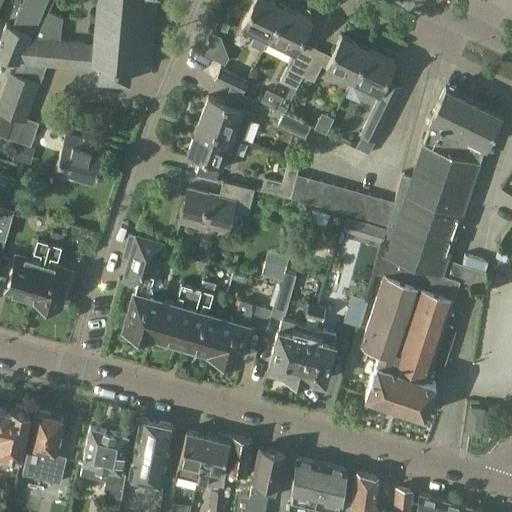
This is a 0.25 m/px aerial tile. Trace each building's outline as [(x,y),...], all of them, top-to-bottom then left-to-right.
[(0,122),(0,134),(7,138),(18,142),(12,157),(30,165),(36,149),(29,146),(38,123),(25,118),(39,83),(40,83),(48,64),(100,69),(99,79),(128,81),(130,63),(150,65),(155,0),(96,0),(93,41),(60,38),(62,14),(48,9),(51,0),(21,0),(14,19),(19,21),(17,27),(6,22),(0,36),(0,53),(19,61),(15,72),(11,72),(0,99),(0,112),(3,114),(0,122)] [(267,39),(283,7),(270,0),(253,0),(240,25),(267,39)] [(294,90),(301,77),(314,49),(299,42),(310,20),(283,7),(267,39),(293,53),(278,82),(294,90)] [(351,80),(367,48),(340,35),(329,57),(314,49),(301,77),(316,84),(324,67),(351,80)] [(367,48),(351,80),(378,94),(359,131),(375,139),(382,124),(398,91),(383,84),(394,61),(367,48)] [(241,92),(247,80),(220,68),(215,79),(241,92)] [(484,146),(499,113),(444,88),(428,119),(484,146)] [(208,96),(197,124),(230,136),(240,140),(242,141),(248,124),(252,112),(242,109),(241,108),(223,101),(208,96)] [(303,137),(309,125),(283,112),(277,124),(303,137)] [(331,119),(321,113),(314,127),(325,133),(331,119)] [(387,225),(374,270),(378,272),(381,261),(456,286),(459,279),(466,281),(483,286),(484,273),(483,273),(444,260),(476,165),(484,146),(428,119),(420,146),(410,176),(401,173),(393,200),(387,225)] [(197,124),(187,151),(199,155),(194,173),(216,179),(220,163),(230,167),(240,140),(230,136),(197,124)] [(93,183),(105,146),(65,134),(53,171),(93,183)] [(298,162),(287,159),(281,183),(263,179),(260,190),(289,198),(296,174),(298,162)] [(387,225),(393,200),(296,174),(289,198),(305,202),(346,213),(363,218),(387,225)] [(246,214),(253,189),(222,180),(218,196),(187,187),(178,220),(206,228),(206,230),(224,235),(231,209),(246,214)] [(0,236),(5,238),(12,210),(0,206),(0,236)] [(341,229),(358,234),(363,218),(346,213),(341,229)] [(52,231),(49,240),(61,243),(64,234),(52,231)] [(122,280),(136,285),(148,289),(151,277),(153,277),(164,243),(135,235),(128,233),(121,257),(128,259),(122,280)] [(45,254),(48,240),(38,237),(34,251),(45,254)] [(48,240),(45,254),(57,257),(61,243),(48,240)] [(32,298),(43,260),(32,256),(30,260),(16,255),(6,290),(9,291),(8,294),(20,297),(21,295),(32,298)] [(266,260),(262,275),(277,279),(280,280),(283,271),(286,262),(267,257),(266,260)] [(43,260),(32,298),(59,306),(64,287),(68,287),(71,276),(69,276),(69,271),(54,267),(55,263),(43,260)] [(423,413),(436,376),(427,373),(456,286),(381,261),(378,272),(378,273),(381,274),(356,350),(376,356),(364,393),(423,413)] [(284,273),(274,304),(283,307),(293,275),(284,273)] [(182,344),(199,289),(178,283),(174,296),(181,298),(180,302),(176,301),(175,304),(161,300),(151,335),(182,344)] [(146,296),(148,289),(136,285),(124,327),(151,335),(161,300),(146,296)] [(209,351),(219,317),(205,313),(206,309),(199,308),(200,304),(206,306),(210,292),(199,289),(182,344),(209,351)] [(358,326),(365,301),(351,297),(344,322),(358,326)] [(219,317),(209,351),(236,359),(246,324),(263,329),(269,310),(238,301),(232,320),(219,317)] [(313,317),(316,306),(309,304),(306,315),(313,317)] [(316,306),(313,317),(322,319),(325,308),(316,306)] [(297,377),(310,328),(297,325),(298,323),(280,319),(278,328),(277,327),(267,366),(284,370),(283,373),(297,377)] [(310,328),(297,377),(306,379),(307,376),(324,381),(336,334),(323,331),(323,332),(310,328)] [(478,430),(482,407),(471,405),(467,428),(478,430)] [(0,450),(20,455),(29,413),(0,406),(0,450)] [(27,446),(21,472),(59,481),(65,455),(55,453),(63,419),(51,416),(49,411),(41,410),(38,413),(35,413),(27,446)] [(162,484),(174,428),(175,425),(140,418),(128,476),(162,484)] [(124,473),(120,472),(127,436),(90,426),(80,473),(95,477),(97,472),(106,475),(104,488),(108,493),(105,503),(117,506),(124,473)] [(179,462),(176,474),(205,481),(207,475),(224,479),(226,471),(224,471),(225,464),(224,463),(229,441),(187,430),(179,462)] [(225,464),(224,471),(226,471),(246,475),(246,473),(252,474),(257,453),(250,452),(250,446),(252,438),(230,435),(229,442),(225,464)] [(275,494),(277,485),(284,455),(259,448),(257,453),(252,474),(250,482),(248,496),(235,495),(232,511),(261,511),(264,493),(275,494)] [(336,511),(339,511),(349,470),(294,457),(290,502),(336,511)] [(383,511),(383,510),(374,509),(378,476),(356,471),(351,511),(383,511)] [(383,510),(383,511),(408,511),(411,490),(396,486),(394,511),(383,510)] [(219,511),(221,490),(210,489),(208,511),(219,511)] [(437,511),(439,497),(419,492),(416,511),(437,511)] [(483,511),(484,510),(439,497),(437,511),(483,511)]
